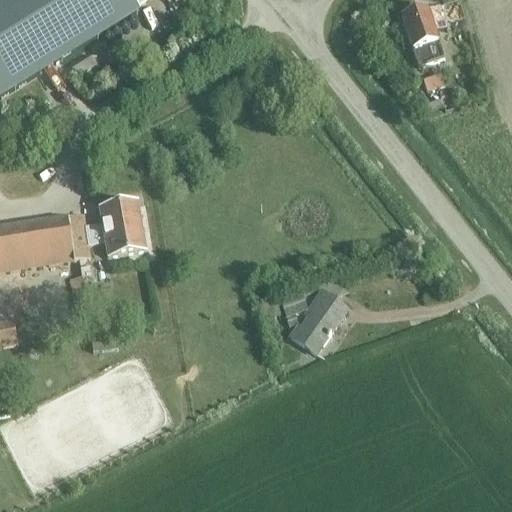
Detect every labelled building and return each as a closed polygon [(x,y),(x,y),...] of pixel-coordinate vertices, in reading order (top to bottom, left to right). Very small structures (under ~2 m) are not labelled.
[(0,0),(0,101),(137,16),(127,0),(0,0)] [(435,35),(446,32),(439,11),(428,14),(427,12),(401,21),(418,71),(444,63),(435,35)] [(422,84),(427,96),(445,89),(440,77),(422,84)] [(421,110),(424,119),(443,113),(440,104),(421,110)] [(107,262),(145,256),(137,209),(99,215),(102,233),(97,234),(100,247),(105,246),(107,262)] [(0,230),(0,277),(89,262),(82,217),(0,230)] [(68,282),(80,329),(92,326),(80,279),(68,282)] [(278,303),(285,323),(307,315),(300,295),(278,303)] [(291,346),(313,362),(347,314),(325,299),(291,346)] [(258,309),(262,325),(281,320),(277,304),(258,309)] [(0,326),(0,352),(17,349),(12,324),(0,326)]
